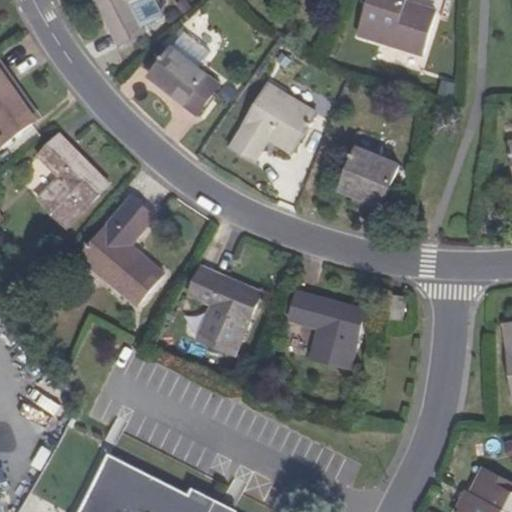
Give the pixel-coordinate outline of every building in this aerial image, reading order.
[(96,0),(111,31),(138,19),(132,5),(109,15),(101,0),(96,0)] [(101,0),(109,15),(132,5),(141,0),(101,0)] [(375,0),(365,38),(429,56),(441,17),(427,13),(428,9),(411,4),(411,0),(375,0)] [(428,9),(427,13),(441,17),(442,13),(428,9)] [(145,33),(138,19),(111,31),(118,45),(145,33)] [(153,76),(172,90),(187,102),(185,106),(198,116),(221,86),(202,71),(214,54),(188,34),(153,76)] [(0,67),(0,146),(2,149),(36,125),(9,88),(13,85),(0,67)] [(13,85),(9,88),(36,125),(39,123),(13,85)] [(319,115),(273,87),(233,148),(257,164),(266,150),(261,147),(267,137),(273,140),(295,154),(319,115)] [(172,90),(169,93),(185,106),(187,102),(172,90)] [(40,156),(61,177),(38,200),(67,229),(108,189),(70,151),(73,149),(61,136),(40,156)] [(266,150),(273,140),(267,137),(261,147),(266,150)] [(110,187),(73,149),(70,151),(108,189),(110,187)] [(360,150),(343,192),(369,203),(384,209),(400,165),(360,150)] [(367,208),(369,203),(343,192),(341,197),(367,208)] [(135,199),(84,259),(140,305),(167,273),(134,246),(157,218),(135,199)] [(226,277),(210,271),(199,297),(210,302),(199,329),(237,345),(260,292),(241,284),(239,289),(224,283),(226,277)] [(224,283),(239,289),(241,284),(226,277),(224,283)] [(291,320),(320,328),(312,359),(350,369),(365,314),(313,301),(314,297),(298,293),(291,320)] [(366,311),(314,297),(313,301),(365,314),(366,311)] [(400,297),(397,318),(414,321),(418,300),(400,297)] [(235,349),(237,345),(199,329),(197,333),(235,349)] [(223,511),(109,453),(90,493),(79,511),(223,511)] [(505,511),(511,499),(511,484),(486,471),(473,496),(469,494),(459,511),(505,511)]
